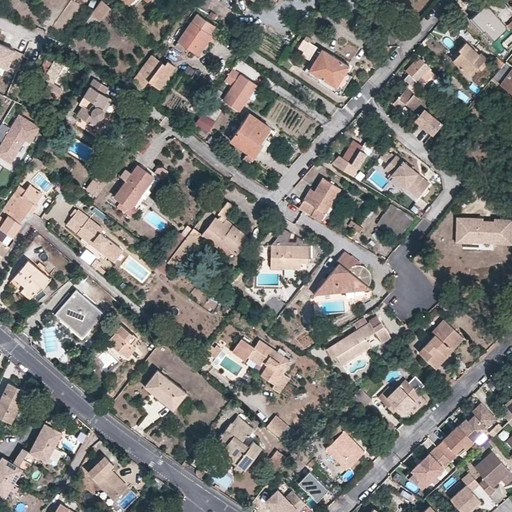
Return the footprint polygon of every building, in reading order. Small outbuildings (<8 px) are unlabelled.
[(102,0),(82,28),(90,33),(111,7),(103,0),(102,0)] [(505,23),(493,10),(490,13),(483,6),(469,18),(483,33),(484,32),(493,41),(508,27),(505,23)] [(306,28),(315,36),(332,14),(323,7),(306,28)] [(447,12),(442,18),(453,29),(459,22),(447,12)] [(216,25),(197,14),(179,41),(199,54),(213,35),(211,33),(216,25)] [(317,46),(311,42),(305,39),(299,47),(294,44),(291,49),(299,54),(300,53),(310,58),(317,46)] [(453,60),(469,76),(484,59),(467,42),(459,49),(461,51),(453,60)] [(24,53),(0,43),(0,64),(17,72),(24,53)] [(323,49),(310,69),(337,85),(345,72),(349,65),(323,49)] [(491,51),(487,56),(500,67),(504,62),(491,51)] [(141,91),(149,81),(160,88),(175,65),(168,60),(165,64),(152,54),(130,83),(141,91)] [(422,84),(423,85),(431,93),(442,80),(429,68),(430,67),(418,56),(406,70),(409,73),(422,84)] [(50,81),(53,84),(65,65),(55,58),(53,62),(46,58),(39,70),(45,74),(44,77),(50,81)] [(511,66),(500,83),(511,92),(511,66)] [(225,80),(232,85),(223,99),(240,111),(258,84),(233,68),(225,80)] [(351,76),(345,72),(337,85),(343,89),(351,76)] [(422,84),(409,73),(403,79),(417,90),(422,84)] [(104,115),(106,111),(103,107),(109,97),(105,94),(108,87),(95,79),(80,103),(82,105),(77,114),(95,125),(99,118),(102,117),(104,115)] [(57,99),(62,89),(53,84),(50,81),(44,91),(57,99)] [(405,105),(418,117),(425,110),(431,103),(425,98),(422,101),(406,88),(397,98),(405,105)] [(113,99),(109,97),(103,107),(106,111),(113,99)] [(405,105),(397,98),(392,104),(400,110),(405,105)] [(202,113),(210,118),(217,106),(210,101),(202,113)] [(441,124),(425,110),(418,117),(416,121),(432,135),(441,124)] [(39,126),(20,114),(11,128),(2,122),(0,125),(0,139),(3,142),(0,146),(0,154),(11,162),(25,138),(31,141),(39,126)] [(249,114),(231,140),(251,155),(270,128),(249,114)] [(142,136),(135,147),(144,153),(151,142),(142,136)] [(342,158),(352,163),(360,149),(362,145),(353,139),(342,158)] [(358,167),(366,153),(360,149),(352,163),(342,158),(339,156),(332,163),(352,174),(358,167)] [(35,155),(30,163),(40,169),(45,162),(35,155)] [(420,196),(430,184),(396,155),(386,168),(394,175),(420,196)] [(115,195),(136,211),(159,180),(138,164),(132,173),(129,171),(123,178),(126,180),(115,195)] [(129,171),(125,168),(120,176),(123,178),(129,171)] [(107,181),(97,174),(87,189),(97,195),(107,181)] [(330,174),(316,191),(307,200),(305,198),(298,207),(303,211),(313,217),(323,205),(327,209),(335,199),(346,187),(330,174)] [(59,192),(64,186),(59,183),(55,190),(59,192)] [(8,213),(5,218),(0,214),(0,225),(14,236),(22,223),(20,222),(27,212),(29,213),(42,193),(27,184),(24,189),(8,213)] [(8,213),(24,189),(18,185),(2,209),(8,213)] [(305,198),(307,200),(316,191),(314,189),(305,198)] [(218,245),(221,241),(237,253),(249,236),(233,224),(230,228),(223,222),(235,206),(228,201),(219,213),(220,214),(218,217),(216,216),(202,234),(203,235),(218,245)] [(388,205),(379,224),(399,233),(408,214),(388,205)] [(99,232),(102,228),(77,210),(66,224),(91,243),(93,240),(101,246),(99,249),(114,261),(122,250),(99,232)] [(457,217),(457,226),(457,242),(473,242),(473,241),(494,242),(494,243),(511,243),(511,218),(495,218),(495,220),(484,220),(484,217),(457,217)] [(0,239),(10,246),(16,238),(14,236),(0,225),(0,239)] [(179,267),(181,268),(200,241),(199,240),(203,235),(202,234),(194,227),(187,236),(169,259),(167,261),(178,269),(179,267)] [(297,236),(296,241),(289,241),(291,233),(284,229),(272,244),(271,268),(300,269),(301,262),(309,262),(309,243),(297,236)] [(187,236),(180,232),(163,255),(169,259),(187,236)] [(0,239),(0,253),(4,256),(10,246),(0,239)] [(93,240),(91,243),(99,249),(101,246),(93,240)] [(340,261),(313,294),(349,290),(371,288),(368,285),(370,281),(371,278),(371,275),(370,272),(367,269),(361,263),(352,254),(351,255),(345,251),(337,260),(340,261)] [(29,259),(14,277),(25,286),(34,293),(42,284),(44,286),(51,278),(29,259)] [(166,271),(169,263),(160,260),(157,268),(166,271)] [(234,276),(238,280),(243,273),(239,270),(234,276)] [(30,298),(34,293),(25,286),(21,291),(30,298)] [(85,335),(103,312),(76,289),(58,311),(85,335)] [(328,321),(327,313),(323,313),(322,303),(314,305),(316,322),(328,321)] [(58,311),(55,314),(77,333),(83,338),(85,335),(58,311)] [(460,334),(443,318),(432,330),(435,333),(418,351),(433,365),(440,357),(443,360),(447,356),(442,351),(447,345),(449,346),(460,334)] [(373,327),(370,321),(326,348),(331,358),(336,355),(342,364),(371,346),(365,337),(375,331),(382,342),(391,336),(382,322),(373,327)] [(123,325),(108,342),(125,356),(133,346),(138,339),(123,325)] [(447,356),(464,338),(460,334),(449,346),(447,345),(442,351),(447,356)] [(251,353),(255,346),(242,337),(232,351),(246,360),(248,357),(251,353)] [(251,353),(268,364),(265,369),(261,375),(275,384),(272,387),(279,392),(289,377),(283,373),(291,360),(260,339),(255,346),(251,353)] [(215,347),(210,343),(206,348),(211,353),(215,347)] [(215,347),(211,353),(216,357),(223,350),(218,345),(215,347)] [(125,356),(128,359),(138,348),(133,346),(125,356)] [(251,353),(248,357),(265,369),(268,364),(251,353)] [(436,367),(443,360),(440,357),(433,365),(436,367)] [(158,369),(144,386),(174,409),(187,392),(158,369)] [(421,394),(406,379),(394,391),(389,386),(378,396),(388,407),(392,404),(396,409),(401,414),(410,405),(421,394)] [(27,391),(8,382),(0,399),(0,415),(12,421),(27,391)] [(370,396),(359,384),(348,395),(358,406),(370,396)] [(425,399),(421,394),(410,405),(415,409),(425,399)] [(473,412),(478,417),(484,411),(493,419),(495,417),(480,401),(464,416),(467,418),(473,412)] [(393,412),(396,409),(392,404),(388,407),(393,412)] [(472,439),(493,419),(484,411),(478,417),(473,412),(467,418),(464,416),(459,421),(455,416),(452,419),(457,423),(472,439)] [(51,414),(28,451),(36,455),(45,461),(62,433),(52,427),(58,418),(51,414)] [(287,424),(275,414),(271,419),(283,429),(287,424)] [(232,423),(231,422),(218,439),(226,445),(222,450),(222,453),(223,456),(236,465),(237,464),(245,470),(262,447),(254,441),(250,446),(243,440),(248,433),(250,435),(254,428),(237,415),(232,423)] [(283,429),(271,419),(266,425),(278,435),(283,429)] [(332,443),(326,448),(346,469),(365,450),(349,434),(344,430),(349,426),(343,421),(327,438),(332,443)] [(472,439),(457,423),(436,446),(451,460),(472,439)] [(349,434),(353,430),(349,426),(344,430),(349,434)] [(302,468),(312,456),(299,444),(289,456),(302,468)] [(424,489),(451,460),(436,446),(413,471),(416,473),(414,475),(411,473),(407,477),(424,489)] [(23,448),(18,456),(31,463),(36,455),(28,451),(23,448)] [(508,471),(491,451),(488,454),(473,467),(484,479),(478,484),(488,495),(493,490),(491,487),(496,482),(496,479),(498,478),(499,479),(508,471)] [(115,499),(128,486),(110,467),(114,463),(107,455),(89,473),(115,499)] [(18,456),(14,464),(22,469),(27,471),(31,463),(18,456)] [(22,469),(14,464),(2,457),(0,460),(0,473),(14,482),(22,469)] [(236,465),(234,468),(242,473),(245,470),(237,464),(236,465)] [(202,478),(206,471),(200,467),(196,473),(202,478)] [(329,487),(310,469),(299,480),(317,498),(329,487)] [(505,485),(511,478),(511,475),(508,471),(499,479),(505,485)] [(14,482),(0,473),(0,492),(6,496),(14,482)] [(478,484),(468,473),(461,480),(465,485),(450,499),(460,511),(467,511),(480,501),(471,491),(478,484)] [(294,511),(306,501),(293,489),(286,496),(278,488),(267,499),(272,504),(275,508),(279,511),(294,511)] [(74,511),(60,503),(54,511),(74,511)]
